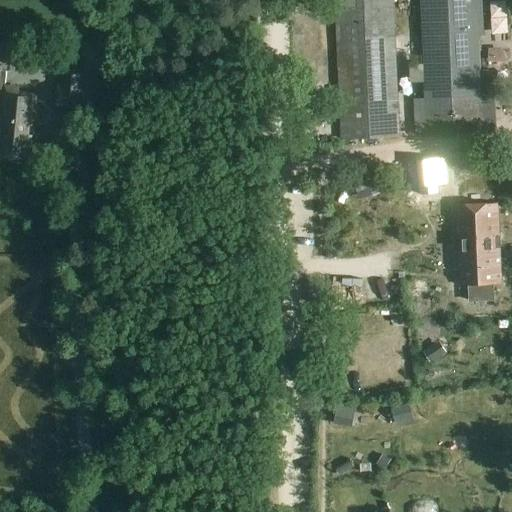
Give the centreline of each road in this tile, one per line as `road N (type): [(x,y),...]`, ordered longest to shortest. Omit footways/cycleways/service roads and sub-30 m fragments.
road 1 (track): [(289,511),(274,0)]
road 2 (track): [(91,511),(77,356),(78,167),(56,130),(37,64)]
